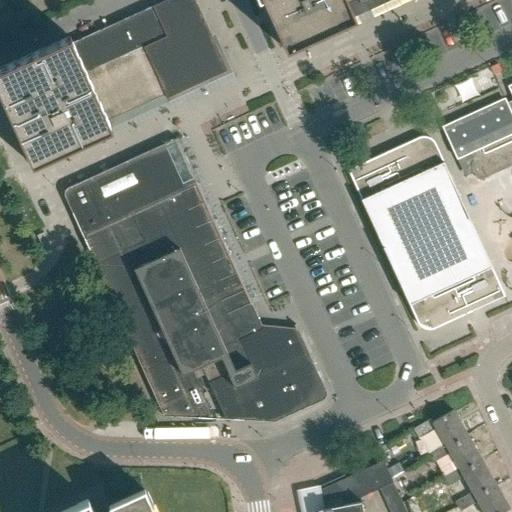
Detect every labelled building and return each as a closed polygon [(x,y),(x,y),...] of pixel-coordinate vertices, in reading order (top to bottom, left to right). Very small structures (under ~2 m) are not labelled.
[(211,36),(194,0),(166,0),(97,31),(87,36),(76,41),(72,43),(70,37),(0,68),(0,96),(30,161),(32,166),(111,130),(109,125),(227,71),(211,36)] [(266,9),(283,45),(286,52),(356,20),(353,14),(382,0),(257,0),(259,1),(261,0),(266,0),(270,7),(266,9)] [(470,167),(475,177),(475,178),(476,178),(476,179),(477,179),(478,179),(478,180),(479,180),(480,180),(481,180),(481,179),(482,179),(511,165),(511,84),(508,86),(510,91),(511,95),(511,100),(506,103),(504,99),(442,127),(444,131),(444,132),(456,159),(470,153),(473,161),(472,161),(471,162),(471,163),(470,163),(470,164),(470,165),(470,166),(470,167)] [(348,173),(416,322),(417,323),(417,324),(418,325),(419,326),(420,327),(421,327),(422,328),(423,329),(424,329),(425,329),(426,330),(427,330),(428,330),(429,330),(431,330),(432,329),(433,329),(434,329),(504,296),(435,144),(434,143),(434,142),(433,141),(432,140),(431,140),(430,139),(429,138),(428,138),(427,137),(426,137),(425,137),(424,136),(423,136),(422,136),(420,137),(419,137),(418,137),(417,138),(347,170),(348,173)] [(64,197),(65,198),(95,264),(153,393),(164,416),(274,422),(322,400),(324,399),(325,398),(325,397),(326,396),(326,395),(326,394),(326,393),(326,392),(326,390),(296,325),(294,326),(296,329),(262,325),(200,191),(196,181),(184,186),(165,145),(127,161),(68,188),(66,190),(65,191),(65,193),(64,194),(64,195),(64,197)] [(511,248),(501,253),(509,274),(511,273),(511,248)] [(446,447),(466,435),(452,410),(431,422),(430,419),(412,429),(413,430),(418,438),(435,428),(443,443),(446,447)] [(459,471),(480,459),(466,435),(446,447),(443,443),(426,453),(432,463),(449,453),(457,468),(459,471)] [(473,496),(494,484),(480,459),(459,471),(457,468),(440,478),(445,487),(463,477),(471,492),(473,496)] [(361,511),(359,498),(379,489),(392,483),(382,462),(343,479),(342,477),(319,488),(323,509),(320,510),(320,511),(314,511),(361,511)] [(379,489),(382,496),(395,490),(392,483),(379,489)] [(494,484),(473,496),(471,492),(454,502),(459,511),(467,507),(476,502),(482,511),(502,511),(509,509),(494,484)] [(153,511),(144,490),(108,507),(110,511),(93,511),(87,500),(60,511),(153,511)] [(385,503),(398,497),(395,490),(382,496),(385,503)] [(389,510),(402,504),(398,497),(385,503),(389,510)] [(482,511),(476,502),(467,507),(470,511),(482,511)]
